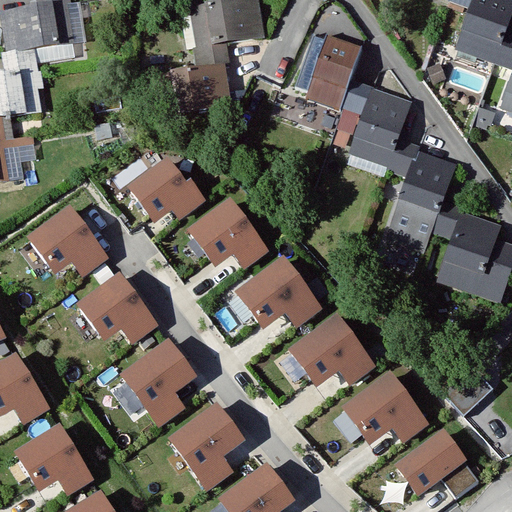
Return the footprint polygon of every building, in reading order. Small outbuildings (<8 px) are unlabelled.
[(9,56),(32,52),(65,47),(62,24),(68,23),(66,7),(68,7),(67,0),(39,0),(41,10),(36,10),(29,12),(3,17),(9,56)] [(255,0),(232,4),(199,10),(202,32),(196,34),(199,50),(197,51),(201,74),(225,70),(221,47),(225,46),(262,39),(255,0)] [(451,0),(451,3),(472,11),(476,0),(451,0)] [(511,0),(476,0),(472,11),(460,44),(483,52),(482,56),(496,61),(495,65),(511,71),(511,42),(504,40),(506,36),(511,16),(511,0)] [(29,12),(36,10),(35,3),(27,4),(29,12)] [(199,10),(192,12),(196,34),(202,32),(199,10)] [(68,23),(62,24),(65,47),(72,46),(68,23)] [(297,85),(309,90),(321,55),(328,34),(317,30),(309,51),(297,85)] [(352,80),(359,60),(363,47),(328,34),(321,55),(309,90),(330,97),(329,100),(344,106),(342,110),(364,117),(372,95),(373,92),(351,84),(352,80)] [(460,44),(458,47),(482,56),(483,52),(460,44)] [(225,70),(229,68),(225,46),(221,47),(225,70)] [(0,121),(1,121),(11,120),(33,116),(29,94),(36,93),(33,75),(36,74),(32,52),(9,56),(6,56),(9,79),(5,79),(0,80),(0,121)] [(382,69),(359,60),(352,80),(351,84),(373,92),(374,88),(382,69)] [(194,74),(161,80),(168,121),(232,109),(226,76),(195,82),(194,74)] [(330,97),(309,90),(306,101),(309,105),(340,117),(342,110),(344,106),(329,100),(330,97)] [(36,93),(29,94),(33,116),(40,115),(36,93)] [(372,95),(364,117),(354,149),(375,157),(373,162),(389,168),(387,171),(409,179),(418,156),(418,153),(396,145),(397,140),(409,108),(372,95)] [(4,142),(14,141),(11,120),(1,121),(4,142)] [(14,141),(4,142),(1,143),(4,162),(7,183),(21,180),(18,156),(27,154),(26,145),(34,144),(33,138),(14,141)] [(418,153),(420,148),(397,140),(396,145),(418,153)] [(385,178),(387,171),(389,168),(373,162),(375,157),(354,149),(349,165),(385,178)] [(418,156),(409,179),(398,211),(420,219),(418,223),(434,228),(433,233),(455,241),(462,219),(463,217),(441,209),(442,204),(453,169),(418,156)] [(167,166),(130,193),(150,219),(168,206),(178,220),(201,203),(190,189),(186,191),(167,166)] [(463,217),(465,212),(442,204),(441,209),(463,217)] [(230,207),(190,236),(209,263),(227,249),(243,269),(264,254),(230,207)] [(398,211),(397,216),(418,223),(420,219),(398,211)] [(69,213),(29,243),(48,269),(65,256),(81,277),(104,260),(69,213)] [(462,219),(455,241),(444,274),(464,281),(462,285),(479,291),(478,295),(498,302),(499,301),(507,278),(486,270),(487,266),(498,231),(462,219)] [(283,264),(238,298),(256,324),(279,308),(294,329),(318,311),(283,264)] [(507,278),(509,273),(487,266),(486,270),(507,278)] [(444,274),(443,278),(462,285),(464,281),(444,274)] [(119,280),(79,310),(98,336),(115,323),(130,344),(153,328),(119,280)] [(336,323),(291,356),(310,382),(333,366),(348,385),(370,369),(336,323)] [(168,347),(122,381),(156,427),(180,410),(165,390),(187,373),(168,347)] [(14,361),(0,369),(0,407),(9,402),(22,424),(45,410),(14,361)] [(469,383),(469,384),(475,377),(475,376),(465,366),(459,372),(469,383)] [(469,383),(459,372),(450,381),(450,383),(460,392),(469,383)] [(389,381),(343,414),(362,440),(385,424),(400,444),(423,427),(389,381)] [(215,412),(170,444),(205,491),(228,474),(213,453),(234,438),(215,412)] [(58,432),(16,457),(33,485),(52,473),(66,495),(89,481),(58,432)] [(444,438),(398,472),(417,497),(440,481),(455,502),(478,485),(444,438)] [(265,472),(219,505),(224,511),(265,511),(284,498),(265,472)] [(107,511),(99,498),(75,511),(107,511)]
